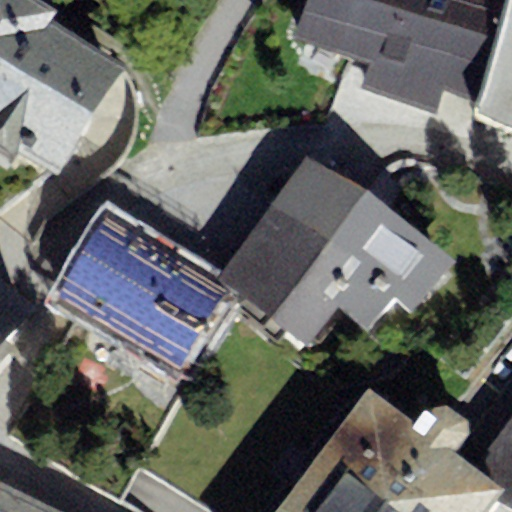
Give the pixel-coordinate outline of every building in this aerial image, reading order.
[(0,0),(0,148),(15,158),(19,151),(58,175),(127,66),(54,20),(58,12),(39,0),(0,0)] [(310,0),(295,39),(370,66),(360,89),(437,114),(446,91),(481,102),(511,0),(310,0)] [(478,113),(511,127),(511,0),(481,102),(478,113)] [(308,157),(272,205),(364,273),(340,305),(372,329),(394,299),(415,314),(453,263),(308,157)] [(310,345),(340,305),(364,273),(272,205),(218,278),(310,345)] [(59,298),(192,375),(236,300),(104,223),(59,298)] [(0,350),(36,306),(0,276),(0,350)] [(368,388),(304,473),(356,511),(488,511),(497,500),(506,489),(474,466),(457,453),(471,434),(468,422),(446,406),(430,407),(417,424),(368,388)] [(511,416),(474,466),(506,489),(497,500),(511,508),(511,416)] [(356,511),(304,473),(275,511),(356,511)] [(61,511),(0,482),(0,511),(61,511)]
